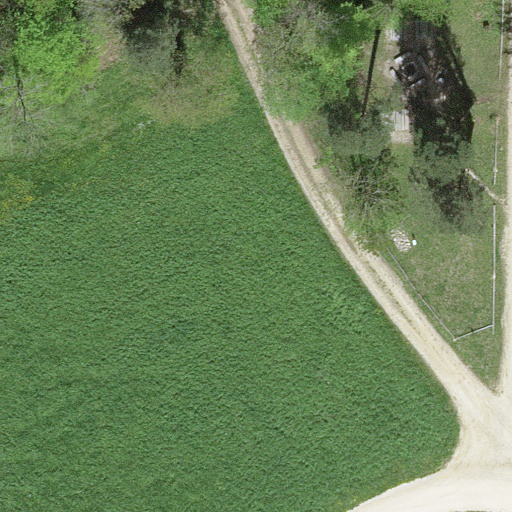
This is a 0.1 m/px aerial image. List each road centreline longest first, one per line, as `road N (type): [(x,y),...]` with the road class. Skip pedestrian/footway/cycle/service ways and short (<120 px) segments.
road 1 (track): [(511,458),(209,0)]
road 2 (track): [(385,511),(511,476)]
